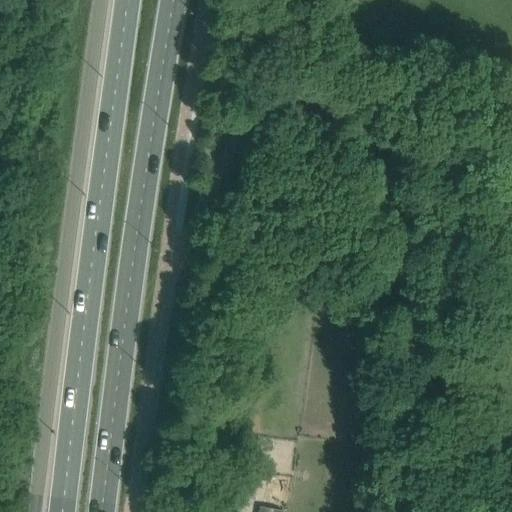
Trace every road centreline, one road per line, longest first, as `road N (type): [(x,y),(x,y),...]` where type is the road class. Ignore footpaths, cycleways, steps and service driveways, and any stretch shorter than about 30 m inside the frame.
road 1 (secondary): [(102,511),(173,0)]
road 2 (secondary): [(128,0),(62,511)]
